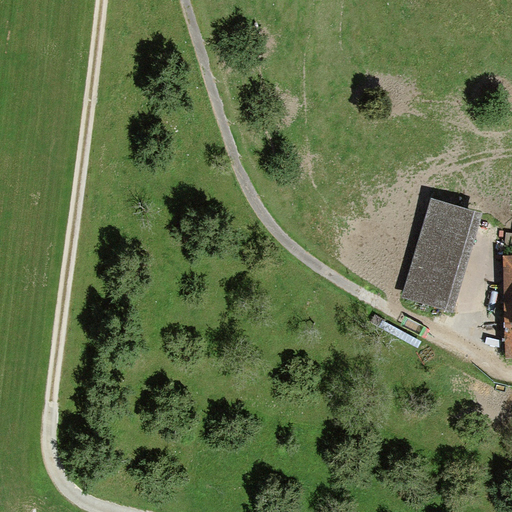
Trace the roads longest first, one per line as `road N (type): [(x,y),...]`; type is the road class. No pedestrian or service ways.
road 1 (track): [(186,0),(249,199),(309,254),(511,377)]
road 2 (track): [(100,0),(48,408)]
road 3 (track): [(124,511),(79,498),(51,468),(48,408)]
